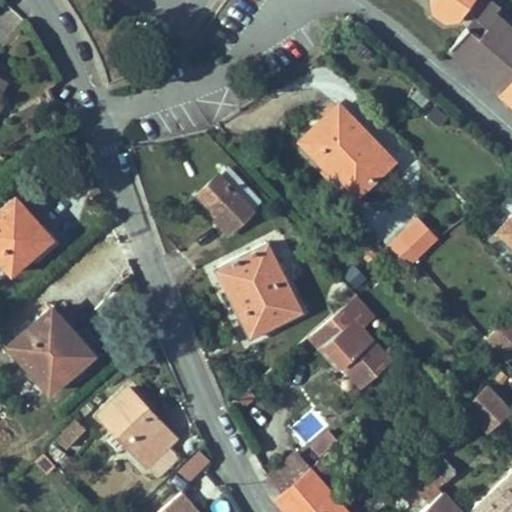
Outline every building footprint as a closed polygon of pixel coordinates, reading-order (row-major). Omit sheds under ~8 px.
[(423,0),(424,3),(438,14),(451,13),(458,5),(461,0),(423,0)] [(511,19),(488,0),(461,0),(458,5),(475,20),(500,18),(511,28),(511,19)] [(511,28),(500,18),(475,20),(466,29),(457,21),(438,43),(511,104),(511,28)] [(380,167),(324,111),(288,146),(343,203),(380,167)] [(22,177),(0,195),(0,234),(16,252),(57,217),(38,195),(22,177)] [(236,216),(205,182),(186,201),(204,220),(199,225),(212,239),(236,216)] [(511,220),(495,241),(511,255),(511,220)] [(413,229),(390,249),(409,269),(431,249),(413,229)] [(199,274),(209,293),(216,290),(239,335),(253,328),(257,335),(289,319),(253,248),(199,274)] [(409,269),(390,249),(380,258),(399,278),(409,269)] [(55,289),(11,328),(51,374),(96,335),(79,316),(55,289)] [(216,290),(209,293),(236,346),(257,335),(253,328),(239,335),(216,290)] [(296,345),(307,359),(317,352),(334,373),(353,396),(380,374),(343,329),(336,335),(324,321),(296,345)] [(511,341),(500,328),(478,348),(494,364),(499,371),(511,359),(511,341)] [(334,373),(317,352),(307,359),(325,380),(334,373)] [(133,377),(99,403),(141,456),(173,430),(159,411),(133,377)] [(471,397),(452,416),(469,434),(473,439),(492,419),(471,397)] [(311,458),(339,437),(316,406),(288,426),(311,458)] [(69,449),(86,425),(70,413),(53,437),(69,449)] [(189,479),(210,458),(196,445),(176,467),(189,479)] [(273,511),(327,511),(281,460),(256,482),(268,497),(264,501),(273,511)] [(458,509),(461,511),(511,511),(511,471),(504,465),(494,475),(458,509)] [(202,511),(183,487),(148,511),(202,511)] [(449,511),(435,496),(417,511),(449,511)]
